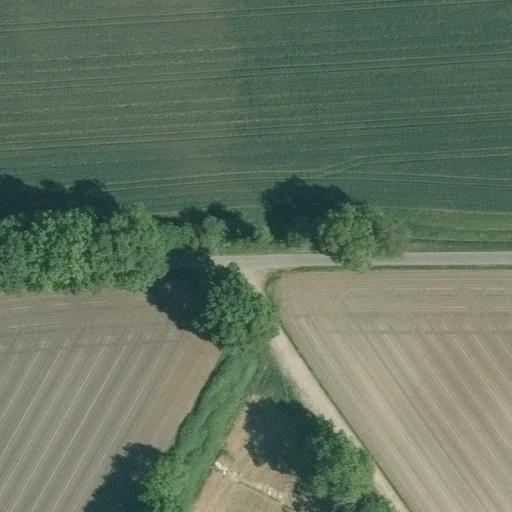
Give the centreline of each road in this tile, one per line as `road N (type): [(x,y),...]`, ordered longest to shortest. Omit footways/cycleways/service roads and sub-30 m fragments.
road 1 (unclassified): [(511,255),(0,276)]
road 2 (track): [(407,511),(233,263)]
